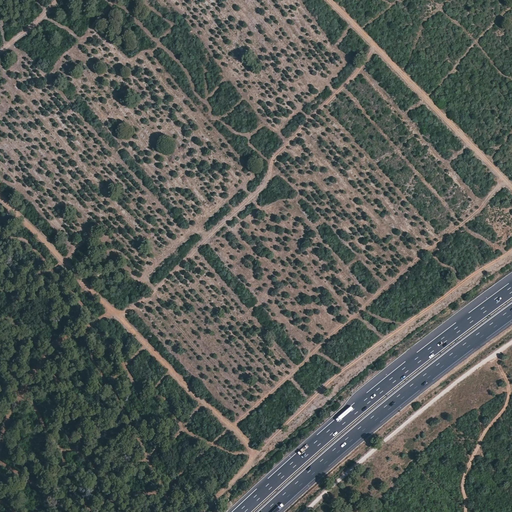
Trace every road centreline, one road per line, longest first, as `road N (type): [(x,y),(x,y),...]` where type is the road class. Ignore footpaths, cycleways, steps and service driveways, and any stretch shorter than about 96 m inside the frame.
road 1 (track): [(511,250),(337,374),(201,511)]
road 2 (track): [(0,196),(257,453)]
road 3 (motorway): [(511,287),(360,405),(242,511)]
road 4 (motorway): [(269,511),(370,420),(511,310)]
road 5 (track): [(511,344),(307,511)]
road 6 (track): [(511,187),(327,0)]
